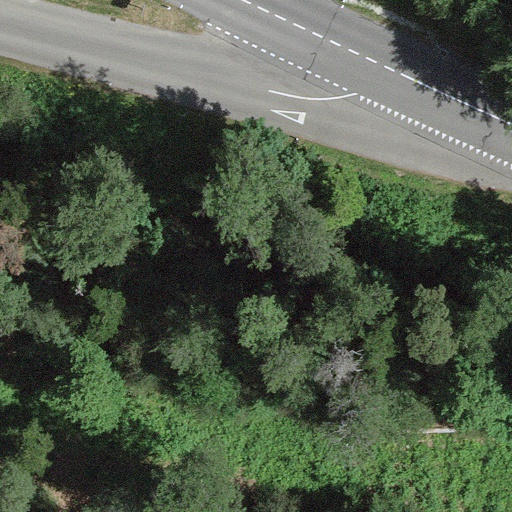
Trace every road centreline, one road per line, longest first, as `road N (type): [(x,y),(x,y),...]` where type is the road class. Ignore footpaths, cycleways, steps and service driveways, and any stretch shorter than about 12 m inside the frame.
road 1 (tertiary): [(388,68),(365,89),(323,99),(0,27)]
road 2 (secondary): [(388,68),(243,0)]
road 3 (secondary): [(511,132),(388,68)]
